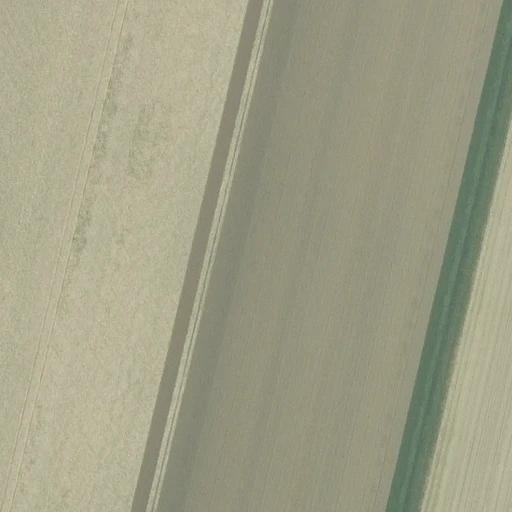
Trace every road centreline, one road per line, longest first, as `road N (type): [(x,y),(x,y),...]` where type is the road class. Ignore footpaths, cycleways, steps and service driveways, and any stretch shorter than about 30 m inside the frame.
road 1 (track): [(509,0),(391,511)]
road 2 (track): [(411,511),(511,76)]
